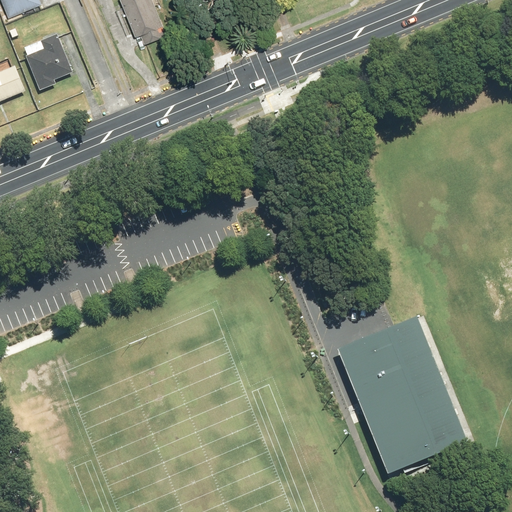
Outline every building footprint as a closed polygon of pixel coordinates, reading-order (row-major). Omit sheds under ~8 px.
[(43,1),(41,0),(4,0),(10,14),(43,1)] [(154,0),(121,0),(134,33),(139,31),(144,43),(167,34),(154,0)] [(74,71),(59,31),(41,38),(45,46),(27,53),(41,87),(57,81),(56,78),(74,71)] [(0,100),(26,89),(14,63),(0,69),(0,100)] [(471,441),(422,314),(340,346),(389,473),(471,441)]
